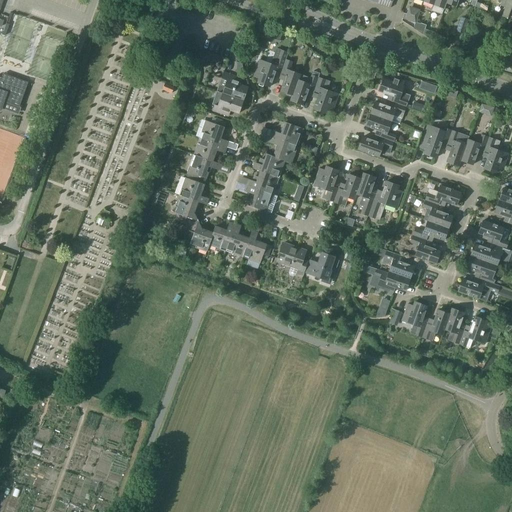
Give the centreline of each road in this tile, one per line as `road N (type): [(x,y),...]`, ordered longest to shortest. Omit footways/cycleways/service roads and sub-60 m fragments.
road 1 (residential): [(341,131),(335,147),(475,186),(440,293),(511,319)]
road 2 (residential): [(313,212),(307,227),(225,201),(259,103),(341,131)]
road 3 (unclassified): [(511,89),(380,45)]
